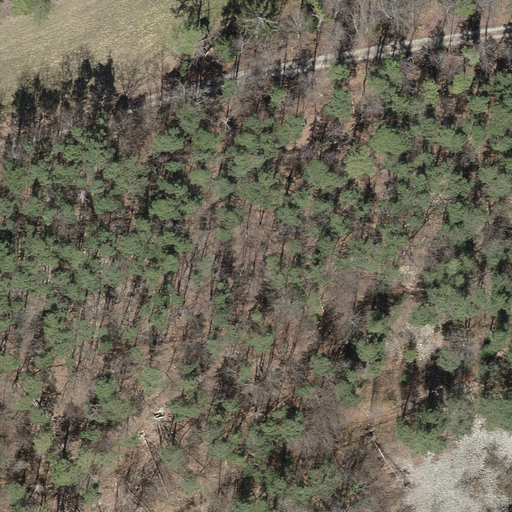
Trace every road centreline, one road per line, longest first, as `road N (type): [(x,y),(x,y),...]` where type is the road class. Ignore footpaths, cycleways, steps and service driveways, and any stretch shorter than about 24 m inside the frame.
road 1 (track): [(511,31),(228,74),(0,148)]
road 2 (track): [(511,381),(256,463),(165,511)]
